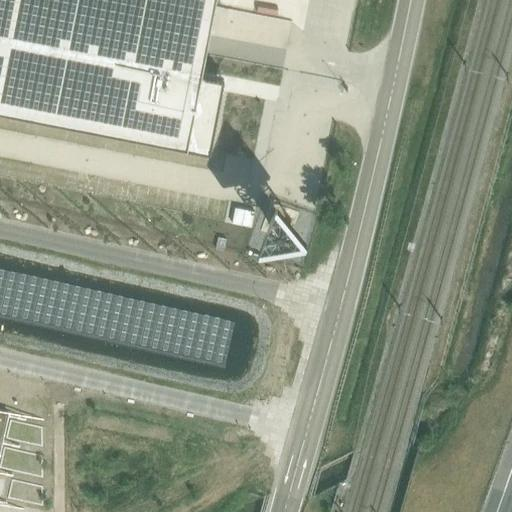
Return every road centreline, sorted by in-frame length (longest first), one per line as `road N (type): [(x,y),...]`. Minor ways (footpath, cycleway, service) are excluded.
road 1 (unclassified): [(340,305),(0,229)]
road 2 (tertiary): [(340,305),(411,0)]
road 3 (unclassified): [(0,356),(303,426)]
road 4 (tertiary): [(303,426),(340,305)]
